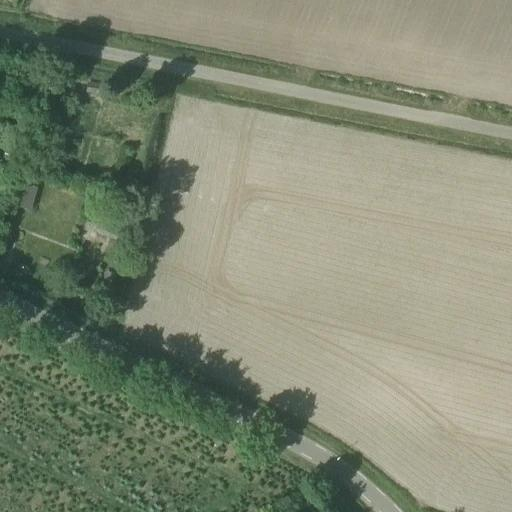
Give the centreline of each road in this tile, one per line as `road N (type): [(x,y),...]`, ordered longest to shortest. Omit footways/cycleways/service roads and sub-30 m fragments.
road 1 (unclassified): [(0,32),(511,129)]
road 2 (unclassified): [(383,511),(236,416),(0,302)]
